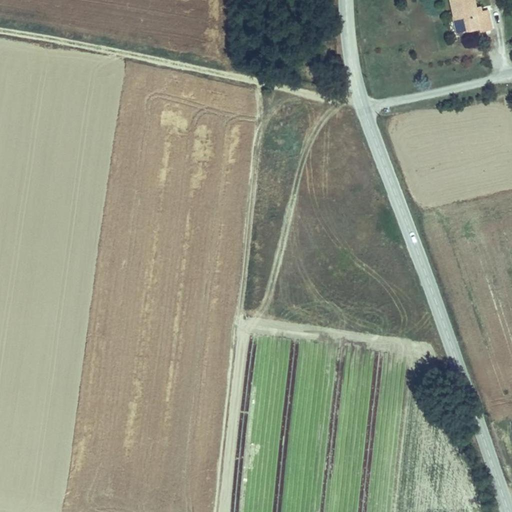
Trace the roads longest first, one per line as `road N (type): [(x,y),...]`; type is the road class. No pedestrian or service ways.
road 1 (tertiary): [(509,511),(363,108)]
road 2 (track): [(0,30),(320,97),(359,97)]
road 3 (unclassified): [(363,108),(511,74)]
